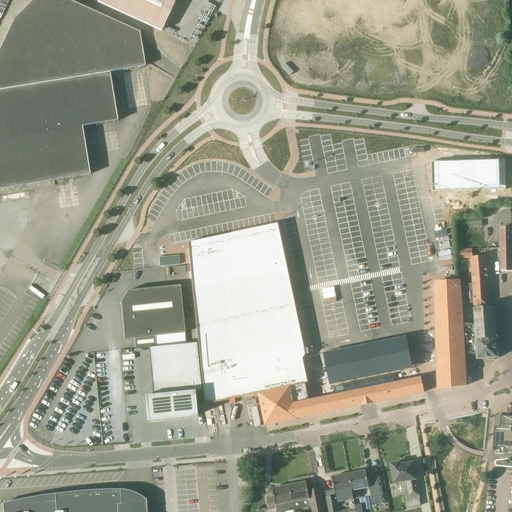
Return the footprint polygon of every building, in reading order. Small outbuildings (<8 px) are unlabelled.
[(117,121),(116,118),(109,73),(145,67),(139,34),(65,0),(33,0),(13,21),(0,47),(0,189),(89,175),(81,127),(117,121)] [(174,0),(97,0),(97,2),(161,31),(174,0)] [(509,161),(435,160),(434,190),(509,190),(509,161)] [(482,219),(456,220),(458,243),(484,242),(482,219)] [(511,227),(501,228),(501,272),(511,271),(511,227)] [(312,382),(279,230),(193,248),(207,390),(208,390),(239,384),(241,397),(265,393),(312,382)] [(458,261),(471,260),(471,258),(472,258),(472,250),(457,251),(458,261)] [(159,257),(160,267),(180,265),(179,255),(159,257)] [(487,257),(472,258),(471,258),(471,260),(473,284),(475,309),(489,308),(487,280),(488,280),(487,257)] [(461,281),(435,283),(439,369),(440,389),(467,385),(465,354),(464,339),(463,324),(462,309),(461,285),(461,281)] [(473,284),(461,285),(462,309),(475,309),(473,284)] [(184,334),(179,286),(128,291),(121,303),(124,340),(134,339),(135,349),(155,347),(154,337),(184,334)] [(463,324),(464,339),(477,339),(496,337),(494,307),(489,308),(475,309),(462,309),(463,324)] [(477,339),(464,339),(465,354),(477,354),(478,359),(484,358),(486,360),(491,360),(494,358),(498,358),(496,337),(477,339)] [(406,341),(325,358),(330,387),(412,370),(406,341)] [(195,343),(148,348),(153,395),(145,396),(147,420),(194,415),(191,391),(200,390),(195,343)] [(304,417),(423,393),(420,379),(395,384),(394,375),(334,387),(335,396),(301,403),(304,417)] [(304,417),(301,403),(315,399),(312,382),(265,393),(272,425),(304,417)] [(511,417),(507,417),(496,417),(495,439),(511,440),(511,417)] [(511,453),(511,440),(495,439),(494,452),(511,453)] [(391,464),(394,484),(407,482),(409,494),(404,495),(407,508),(421,506),(416,480),(413,462),(406,464),(405,461),(400,462),(391,464)] [(366,471),(349,474),(352,491),(369,487),(368,479),(366,471)] [(335,494),(352,491),(349,474),(332,477),(335,494)] [(368,479),(369,487),(373,505),(383,503),(378,477),(368,479)] [(293,502),(310,499),(312,511),(324,511),(320,488),(308,491),(307,482),(289,486),(293,502)] [(295,511),(293,502),(289,486),(272,489),(274,497),(267,498),(269,510),(276,508),(276,511),(285,511),(294,510),(294,511),(295,511)] [(3,505),(3,511),(146,511),(146,503),(121,505),(120,490),(55,495),(55,501),(3,505)] [(337,511),(339,511),(336,496),(325,498),(328,511),(337,511)]
